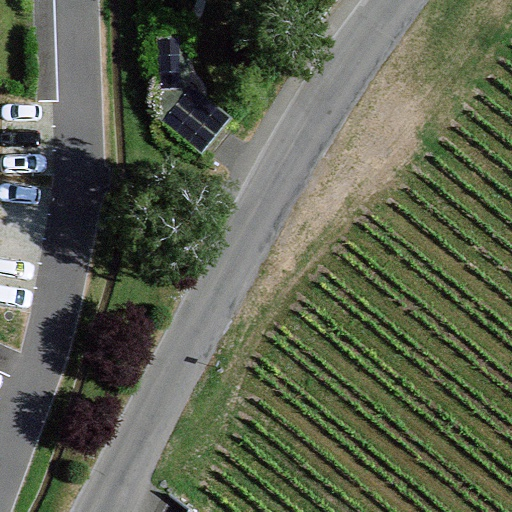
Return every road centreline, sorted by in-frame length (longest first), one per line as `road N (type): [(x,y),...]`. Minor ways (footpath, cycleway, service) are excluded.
road 1 (tertiary): [(102,511),(356,50),(396,0)]
road 2 (residential): [(0,474),(79,272),(88,0)]
